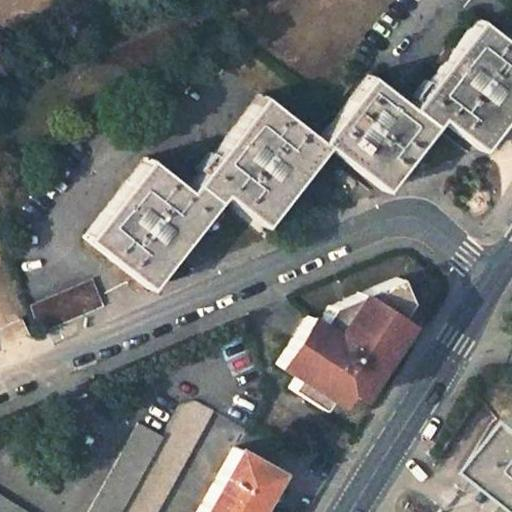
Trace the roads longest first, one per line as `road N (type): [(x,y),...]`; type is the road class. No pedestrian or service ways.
road 1 (residential): [(0,382),(383,219),(422,219),(494,278)]
road 2 (secondary): [(494,278),(351,511)]
